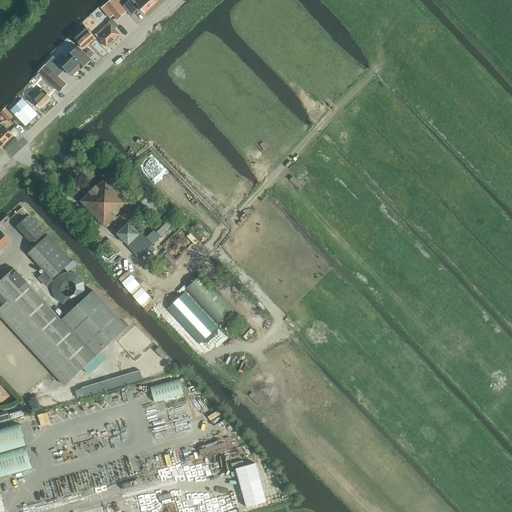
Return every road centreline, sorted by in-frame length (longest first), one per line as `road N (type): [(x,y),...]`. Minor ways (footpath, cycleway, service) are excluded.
road 1 (unclassified): [(0,164),(177,0)]
road 2 (unknown): [(43,473),(43,433),(135,407),(149,449)]
